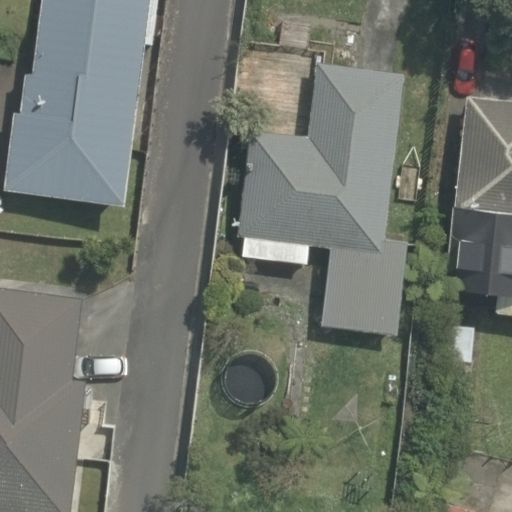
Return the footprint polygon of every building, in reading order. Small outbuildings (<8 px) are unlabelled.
[(137,0),(26,0),(9,188),(118,198),(137,0)] [(372,227),(390,59),(308,51),(299,133),(234,126),(224,221),(324,232),(314,328),(397,336),(408,231),(372,227)] [(511,81),(466,77),(447,276),(499,281),(497,307),(511,308),(511,81)] [(0,505),(68,510),(81,288),(0,283),(0,505)] [(473,316),(439,315),(436,391),(469,393),(473,316)] [(511,511),(511,477),(411,457),(399,511),(511,511)]
